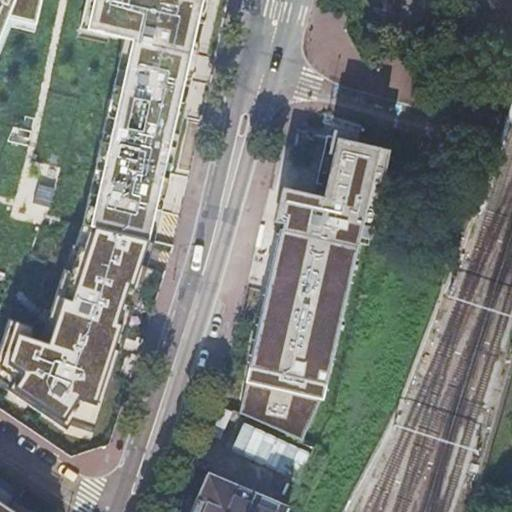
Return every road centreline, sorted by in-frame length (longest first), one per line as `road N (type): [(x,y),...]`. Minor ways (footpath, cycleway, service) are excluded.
road 1 (secondary): [(121,511),(259,73)]
road 2 (residential): [(259,73),(511,150)]
road 3 (residential): [(100,511),(0,445)]
